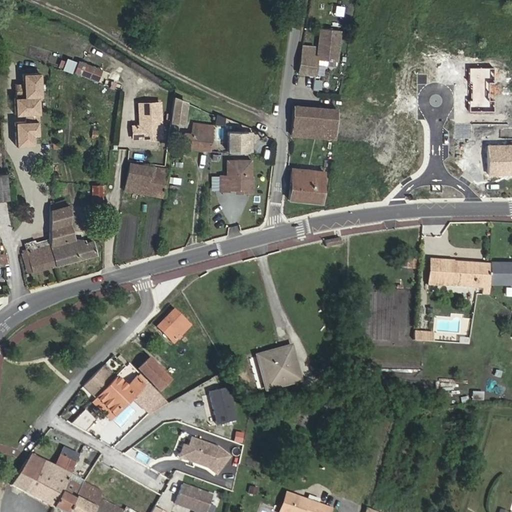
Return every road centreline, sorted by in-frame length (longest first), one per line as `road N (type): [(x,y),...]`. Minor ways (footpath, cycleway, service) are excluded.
road 1 (secondary): [(272,236),(412,210),(511,209)]
road 2 (residential): [(272,236),(303,0)]
road 3 (residential): [(26,446),(77,380),(154,303),(148,270)]
road 4 (secondary): [(23,308),(148,270)]
road 5 (secondary): [(148,270),(272,236)]
